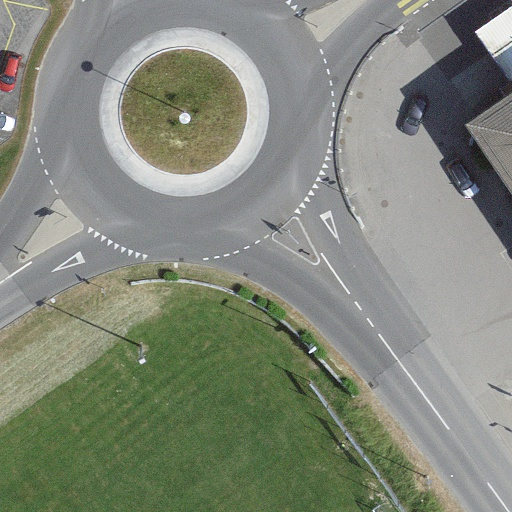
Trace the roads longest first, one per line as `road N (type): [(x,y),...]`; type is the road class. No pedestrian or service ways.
road 1 (tertiary): [(508,511),(348,296),(256,202)]
road 2 (secondary): [(141,4),(117,16),(81,54),(66,105),(74,157),(105,199)]
road 3 (secondary): [(256,202),(285,167),(298,115),(287,63),(273,40)]
road 4 (secondary): [(105,199),(150,224),(176,228),(226,220),(256,202)]
road 5 (secondary): [(0,279),(105,199)]
